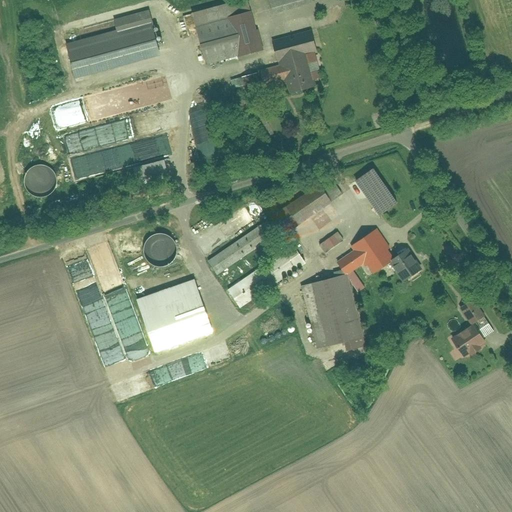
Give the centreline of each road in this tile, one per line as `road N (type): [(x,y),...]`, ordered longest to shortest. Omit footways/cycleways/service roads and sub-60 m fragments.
road 1 (unclassified): [(0,256),(411,130)]
road 2 (unclassified): [(511,280),(411,130)]
road 3 (unclassified): [(411,130),(375,0)]
